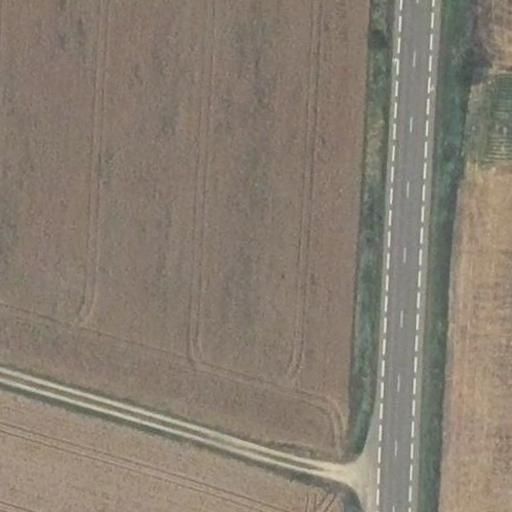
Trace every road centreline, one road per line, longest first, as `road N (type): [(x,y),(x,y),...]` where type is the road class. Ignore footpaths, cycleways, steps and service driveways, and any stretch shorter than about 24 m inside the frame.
road 1 (primary): [(419,0),(394,511)]
road 2 (track): [(394,486),(312,470),(0,377)]
